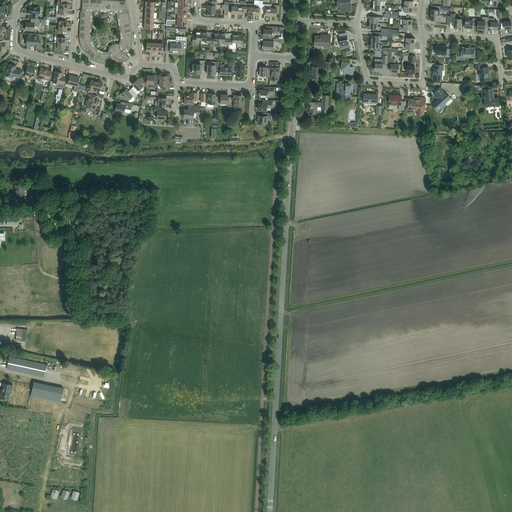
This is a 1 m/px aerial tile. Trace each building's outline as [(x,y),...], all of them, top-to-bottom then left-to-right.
[(60,5),(59,8),(67,9),(67,3),(65,3),(65,0),(56,0),(56,5),(60,5)] [(104,64),(107,64),(109,64),(111,63),(113,63),(113,61),(115,60),(118,66),(121,64),(123,63),(125,61),(128,59),(129,57),(124,53),(126,51),(128,52),(129,51),(130,48),(131,46),(131,44),(132,41),(132,39),(132,36),(132,34),(129,13),(128,13),(126,1),(111,0),(82,0),(82,8),(82,10),(81,10),(79,35),(79,36),(79,38),(79,39),(79,41),(80,42),(80,43),(80,44),(81,46),(81,47),(82,48),(83,50),(83,51),(84,52),(85,53),(86,55),(87,55),(88,56),(88,57),(89,58),(91,59),(92,60),(93,60),(94,61),(95,61),(97,62),(98,62),(100,63),(101,63),(102,63),(104,64)] [(259,15),(259,12),(262,13),(262,4),(263,1),(259,0),(259,4),(254,4),(254,7),(253,15),(259,15)] [(340,5),(340,10),(350,11),(350,3),(351,3),(350,3),(349,0),(351,0),(337,0),(338,5),(340,5)] [(239,6),(237,6),(236,14),(242,14),(242,11),(245,12),(245,3),(245,1),(240,1),(240,3),(239,6)] [(228,2),(228,5),(228,11),(231,11),(231,13),(236,14),(237,6),(233,6),(234,3),(228,2)] [(254,4),(251,4),(245,3),(245,12),(248,12),(248,14),(253,15),(254,7),(254,4)] [(262,4),(262,13),(265,13),(265,15),(270,16),(271,8),(271,4),(268,4),(262,4)] [(207,14),(211,14),(215,14),(215,5),(207,5),(207,8),(208,8),(207,14)] [(279,14),(279,5),(274,5),(273,8),(271,8),(270,16),(276,16),(276,14),(279,14)] [(32,15),(32,18),(38,18),(38,14),(39,14),(40,7),(29,6),(29,13),(32,14),(32,15)] [(431,15),(439,15),(440,12),(442,12),(442,9),(451,10),(451,7),(447,6),(442,6),(432,6),(432,9),(431,9),(431,15)] [(67,14),(67,9),(59,8),(56,8),(56,17),(65,17),(65,14),(67,14)] [(461,27),(461,19),(455,18),(456,13),(451,13),(450,16),(450,22),(454,22),(454,27),(461,27)] [(58,25),(66,26),(66,20),(64,20),(65,17),(56,17),(47,16),(47,19),(55,20),(55,22),(59,22),(58,25)] [(489,17),(482,17),(482,21),(478,21),(477,25),(478,25),(478,28),(485,29),(485,27),(488,27),(488,26),(489,22),(489,18),(489,17)] [(25,22),(25,29),(30,30),(34,30),(34,26),(39,26),(39,20),(39,19),(31,18),(30,23),(25,22)] [(476,26),(476,18),(469,18),(469,20),(465,20),(465,27),(466,27),(466,28),(470,28),(473,28),(473,26),(476,26)] [(55,34),(61,34),(61,31),(66,31),(66,26),(58,25),(58,28),(55,28),(55,34)] [(280,31),(280,27),(271,26),(271,29),(264,29),(264,36),(273,36),(273,33),(275,33),(275,31),(280,31)] [(201,40),(201,31),(196,31),(196,36),(192,36),(192,42),(195,42),(196,40),(201,40)] [(206,37),(206,32),(201,31),(201,40),(205,40),(205,43),(210,43),(210,37),(206,37)] [(219,47),(219,41),(219,33),(214,32),(214,37),(210,37),(210,43),(214,44),(214,43),(215,43),(215,46),(219,47)] [(28,35),(27,35),(26,45),(34,46),(34,47),(38,47),(39,36),(40,36),(40,34),(28,33),(28,35)] [(219,33),(219,41),(224,42),(224,44),(228,45),(228,38),(224,38),(225,33),(219,33)] [(58,43),(65,43),(65,37),(61,37),(61,34),(55,34),(54,37),(58,37),(58,43)] [(228,38),(228,45),(228,48),(231,48),(231,45),(232,45),(232,42),(237,43),(237,34),(232,34),(232,38),(228,38)] [(242,45),(246,46),(246,39),(243,39),(243,34),(237,34),(237,43),(242,43),(242,45)] [(328,52),(333,52),(333,45),(330,45),(331,35),(323,35),(323,36),(315,36),(315,44),(325,45),(325,48),(328,49),(328,52)] [(351,53),(349,43),(347,36),(339,37),(342,50),(346,49),(347,54),(351,53)] [(170,46),(169,51),(175,51),(175,40),(172,40),(167,39),(167,46),(170,46)] [(178,40),(175,40),(175,51),(180,52),(180,49),(185,50),(186,40),(178,40)] [(274,41),(267,41),(263,41),(263,42),(263,48),(274,49),(274,41)] [(383,51),(388,51),(391,51),(391,48),(382,47),(382,45),(379,45),(379,42),(371,41),(371,44),(369,44),(370,44),(370,47),(369,47),(373,47),(373,50),(383,51)] [(54,52),(63,52),(63,48),(65,49),(65,43),(58,43),(57,46),(54,45),(54,52)] [(484,50),(484,55),(488,55),(488,49),(487,46),(485,45),(480,45),(480,48),(483,48),(484,49),(484,50)] [(435,54),(445,54),(445,57),(450,57),(450,48),(447,48),(447,46),(443,46),(443,47),(436,46),(435,54)] [(475,56),(477,57),(477,55),(475,55),(475,53),(477,53),(477,49),(475,49),(475,48),(469,47),(469,48),(466,48),(466,47),(462,47),(462,51),(457,51),(456,59),(465,59),(466,56),(475,57),(475,56)] [(374,63),(375,63),(375,71),(383,71),(383,64),(387,64),(388,51),(383,51),(383,59),(375,59),(374,63)] [(399,68),(399,64),(395,64),(395,59),(392,58),(392,51),(391,51),(388,51),(387,64),(387,67),(391,67),(391,71),(399,72),(399,69),(399,68)] [(415,56),(410,55),(409,62),(411,62),(411,65),(407,65),(407,72),(414,73),(415,56)] [(192,69),(192,70),(192,71),(192,73),(200,74),(200,69),(204,69),(204,60),(199,60),(199,64),(193,64),(192,69)] [(233,60),(233,61),(233,64),(232,71),(236,72),(236,76),(243,76),(244,64),(236,64),(237,60),(233,60)] [(219,62),(212,62),(212,65),(207,65),(207,74),(215,74),(215,69),(218,69),(218,70),(219,62)] [(344,74),(353,74),(353,67),(350,66),(350,62),(342,62),(341,70),(345,70),(344,74)] [(313,79),(318,79),(321,79),(321,71),(327,71),(327,64),(320,63),(320,67),(312,66),(312,73),(313,73),(313,79)] [(489,73),(488,67),(482,67),(482,63),(474,64),(475,68),(478,68),(480,81),(489,80),(488,73),(489,73)] [(16,66),(8,64),(4,80),(12,82),(13,80),(18,82),(21,70),(15,69),(16,66)] [(220,64),(219,75),(230,75),(231,68),(225,67),(225,65),(220,64)] [(443,65),(440,65),(435,64),(435,68),(434,68),(434,74),(433,74),(433,79),(441,80),(442,69),(443,69),(443,65)] [(35,80),(37,73),(34,72),(35,68),(27,66),(25,74),(31,75),(30,78),(35,80)] [(266,77),(269,77),(270,69),(267,69),(267,67),(260,66),(260,75),(266,76),(266,77)] [(271,79),(271,82),(277,83),(277,79),(279,79),(280,68),(272,67),(271,79)] [(50,80),(52,72),(45,70),(45,69),(40,68),(38,77),(50,80)] [(65,78),(65,80),(61,79),(61,77),(62,73),(55,71),(54,76),(52,81),(51,81),(50,85),(57,87),(62,88),(65,80),(65,78)] [(150,87),(157,87),(157,79),(153,78),(154,75),(147,75),(146,83),(150,83),(150,87)] [(69,76),(68,80),(67,84),(74,86),(73,91),(79,92),(81,84),(78,84),(79,77),(76,76),(76,77),(69,76)] [(168,90),(168,83),(169,80),(167,80),(167,76),(159,76),(159,85),(162,86),(161,90),(168,90)] [(143,85),(141,82),(137,79),(132,84),(134,86),(131,88),(132,89),(136,94),(139,92),(139,91),(140,91),(142,91),(144,89),(144,87),(143,85)] [(87,85),(85,91),(93,93),(94,89),(101,90),(102,83),(91,80),(89,86),(87,85)] [(336,93),(338,93),(338,97),(350,97),(350,89),(353,89),(353,84),(339,83),(337,83),(336,93)] [(274,87),(266,87),(264,87),(264,90),(260,89),(259,96),(268,97),(268,93),(273,94),(274,87)] [(446,105),(448,105),(453,100),(450,98),(445,92),(444,92),(440,87),(433,93),(436,96),(435,96),(436,97),(437,97),(438,98),(432,104),(438,110),(445,104),(446,105)] [(488,89),(483,89),(485,99),(484,99),(484,103),(489,102),(489,105),(494,105),(494,106),(499,106),(499,102),(499,97),(494,98),(493,98),(492,89),(493,88),(488,89)] [(136,94),(132,89),(128,92),(126,89),(120,94),(125,99),(126,98),(127,100),(128,100),(129,102),(132,102),(134,100),(134,98),(137,95),(136,94)] [(22,100),(25,96),(20,92),(17,97),(16,101),(21,103),(21,100),(22,100)] [(184,105),(189,105),(193,105),(194,100),(196,100),(197,93),(191,93),(191,96),(184,95),(184,103),(184,105)] [(377,103),(378,94),(372,94),(372,95),(369,95),(369,93),(368,93),(368,94),(364,93),(364,102),(377,103)] [(85,107),(87,107),(86,110),(93,111),(93,109),(95,109),(97,103),(96,103),(97,96),(89,94),(85,107)] [(218,99),(215,99),(215,94),(208,94),(208,96),(207,96),(207,103),(213,104),(213,107),(218,107),(218,99)] [(220,99),(219,103),(227,104),(226,107),(231,107),(231,99),(227,98),(227,95),(220,94),(220,99)] [(240,106),(240,112),(241,112),(243,112),(244,112),(244,102),(241,102),(241,95),(233,95),(233,106),(233,107),(234,108),(236,108),(237,107),(237,106),(240,106)] [(321,102),(321,109),(322,109),(329,109),(330,98),(330,95),(322,95),(321,102)] [(389,99),(389,100),(389,104),(389,108),(393,108),(393,105),(399,105),(398,110),(400,110),(400,112),(401,112),(401,110),(404,110),(405,101),(401,101),(402,95),(397,95),(397,96),(394,96),(390,95),(389,99)] [(166,98),(161,98),(157,97),(157,101),(155,101),(155,105),(157,105),(162,105),(166,106),(166,98)] [(424,105),(425,105),(426,98),(418,97),(418,99),(410,99),(409,104),(408,109),(417,110),(417,114),(423,114),(424,105)] [(273,100),(265,100),(263,100),(263,103),(259,103),(259,110),(267,111),(268,107),(273,107),(273,100)] [(116,103),(115,110),(123,112),(124,112),(128,113),(128,109),(131,110),(132,104),(126,102),(125,105),(116,103)] [(321,109),(321,102),(311,102),(311,108),(310,108),(309,113),(311,114),(312,114),(317,114),(317,113),(321,113),(321,109)] [(184,109),(183,117),(188,118),(187,125),(195,125),(195,118),(192,118),(193,112),(195,112),(198,112),(198,107),(193,106),(188,106),(188,110),(184,109)] [(165,111),(162,110),(162,107),(154,107),(154,112),(157,112),(157,118),(165,119),(165,111)] [(268,116),(271,116),(271,113),(261,112),(261,115),(258,115),(258,123),(268,124),(268,116)] [(23,184),(20,184),(15,185),(16,198),(24,198),(23,184)] [(36,206),(36,202),(35,197),(27,198),(28,207),(36,206)] [(47,365),(14,357),(9,356),(6,368),(11,369),(44,377),(47,365)] [(31,396),(60,403),(61,400),(63,388),(34,382),(31,396)] [(0,398),(5,399),(8,399),(10,389),(12,389),(13,385),(8,384),(3,383),(0,398)] [(79,431),(69,430),(66,451),(76,452),(79,431)] [(59,491),(53,489),(50,496),(57,499),(59,491)] [(70,492),(63,490),(60,497),(67,499),(70,492)] [(80,493),(73,491),(70,498),(77,500),(80,493)]
